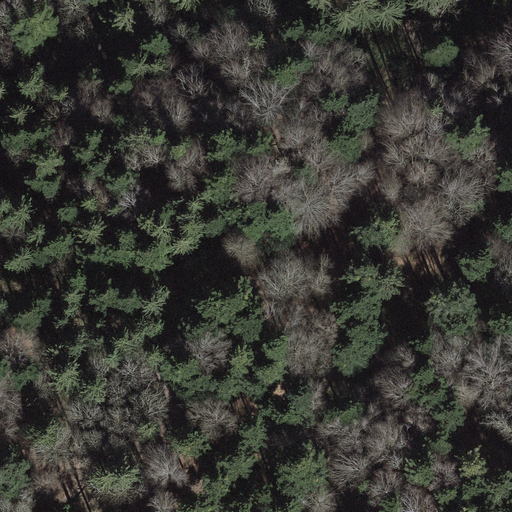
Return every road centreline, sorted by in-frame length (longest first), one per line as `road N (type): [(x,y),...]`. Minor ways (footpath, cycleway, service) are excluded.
road 1 (track): [(0,160),(24,209),(72,234),(117,233),(147,248),(162,279),(168,377),(151,511)]
road 2 (track): [(0,69),(124,47),(251,0)]
road 3 (track): [(385,0),(429,39),(467,58),(495,48),(511,27)]
